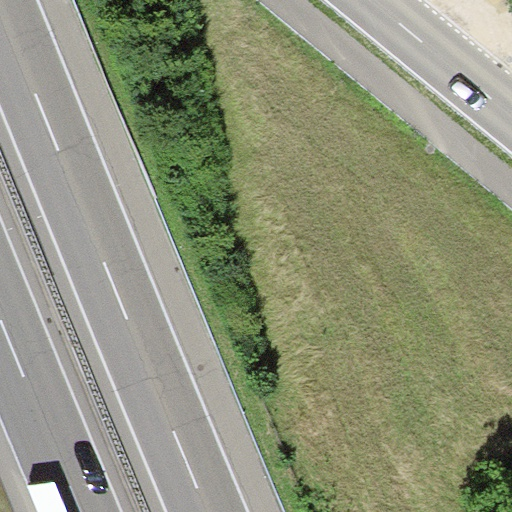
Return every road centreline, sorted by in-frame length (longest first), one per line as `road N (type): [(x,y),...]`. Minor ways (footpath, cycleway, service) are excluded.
road 1 (motorway): [(210,511),(0,0)]
road 2 (motorway): [(0,315),(81,511)]
road 3 (tertiary): [(511,114),(375,0)]
